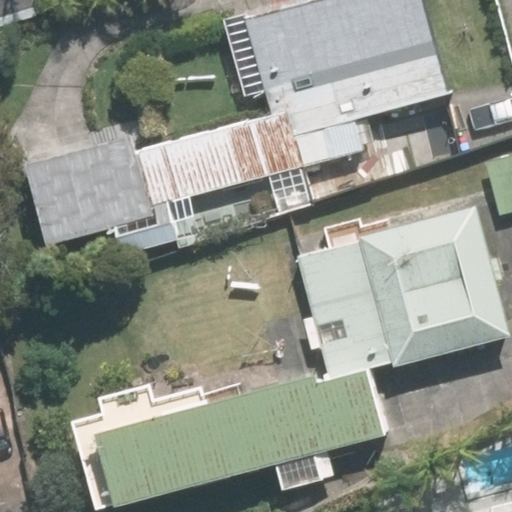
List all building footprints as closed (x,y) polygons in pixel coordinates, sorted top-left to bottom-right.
[(0,0),(0,14),(47,2),(46,0),(0,0)] [(461,93),(437,0),(290,0),(228,15),(244,77),(268,71),(278,110),(147,143),(144,132),(35,159),(55,242),(166,214),(163,206),(376,153),(367,116),(461,93)] [(511,211),(511,153),(490,159),(504,214),(511,211)] [(301,253),(330,368),(216,397),(212,382),(167,393),(163,379),(110,392),(114,406),(84,414),(107,504),(400,431),(383,364),(402,360),(403,364),(511,337),(511,290),(489,200),(369,230),(371,236),(301,253)] [(0,511),(9,511),(2,481),(0,480),(0,511)]
